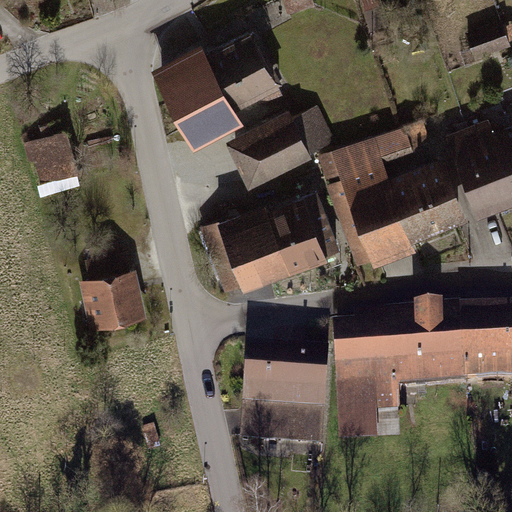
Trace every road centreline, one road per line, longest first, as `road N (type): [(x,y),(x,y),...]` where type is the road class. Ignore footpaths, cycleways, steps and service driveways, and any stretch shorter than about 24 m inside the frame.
road 1 (residential): [(511,281),(190,327)]
road 2 (residential): [(125,26),(190,327)]
road 3 (residential): [(190,327),(230,511)]
